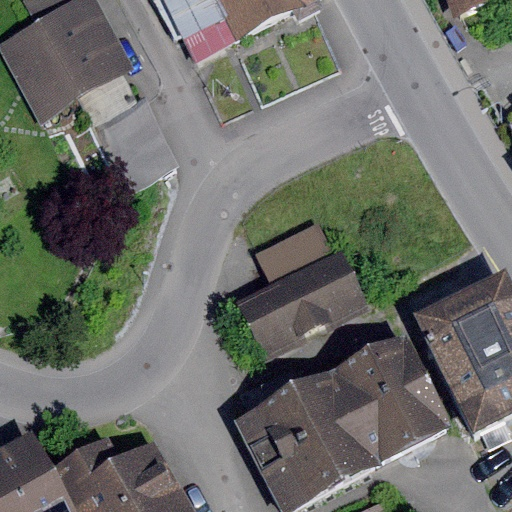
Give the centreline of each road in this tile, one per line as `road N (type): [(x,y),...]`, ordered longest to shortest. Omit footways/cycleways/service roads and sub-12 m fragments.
road 1 (residential): [(0,396),(91,402),(148,369),(179,318),(233,187)]
road 2 (unclassified): [(132,0),(233,187)]
road 3 (residential): [(233,187),(274,158),(420,91)]
road 4 (tertiary): [(420,91),(511,244)]
